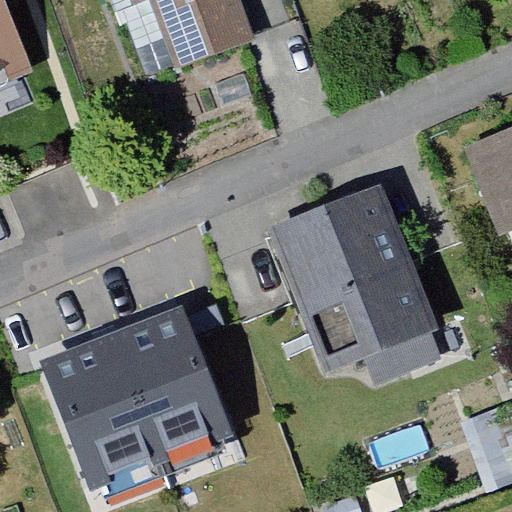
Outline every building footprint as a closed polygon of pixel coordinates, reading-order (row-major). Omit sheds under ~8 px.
[(142,0),(168,74),(232,52),(214,0),(142,0)] [(0,59),(0,97),(13,92),(0,59)] [(511,136),(454,160),(490,247),(511,238),(511,136)] [(366,198),(250,245),(309,390),(348,374),(355,393),(432,363),(366,198)] [(214,273),(179,287),(204,348),(238,334),(214,273)] [(171,281),(51,322),(85,422),(205,381),(171,281)]
